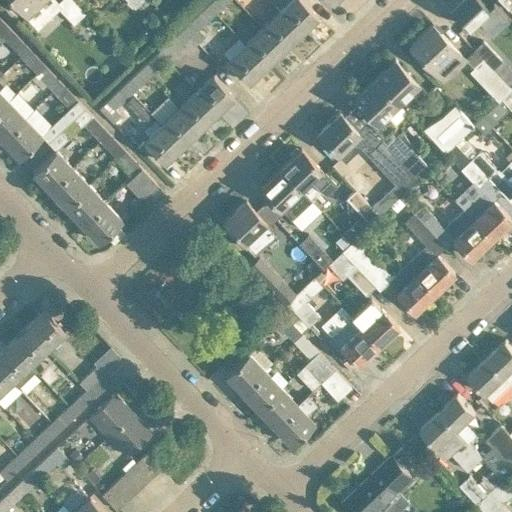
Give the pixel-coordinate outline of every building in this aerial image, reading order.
[(13,0),(27,14),(41,0),(13,0)] [(58,0),(55,4),(83,33),(94,21),(74,0),(58,0)] [(216,12),(228,0),(209,0),(207,3),(216,12)] [(318,14),(304,0),(288,0),(279,9),(300,31),(318,14)] [(482,0),(455,0),(450,5),(468,25),(478,16),(492,31),(508,16),(493,0),(488,5),(482,0)] [(207,3),(182,26),(197,42),(205,34),(199,28),(216,12),(207,3)] [(262,25),(283,47),(300,31),(279,9),(262,25)] [(0,15),(0,32),(4,36),(12,29),(0,15)] [(454,66),(464,56),(432,22),(410,43),(431,66),(443,55),(454,66)] [(262,25),(245,42),(265,64),(283,47),(262,25)] [(197,42),(182,26),(158,49),(166,58),(183,43),(189,49),(197,42)] [(29,46),(12,29),(4,36),(20,54),(29,46)] [(473,47),(474,49),(474,48),(504,79),(503,79),(508,84),(511,80),(511,71),(487,46),(481,39),(473,47)] [(227,59),(248,81),(265,64),(245,42),(227,59)] [(44,63),(29,46),(20,54),(36,70),(44,63)] [(474,49),(463,59),(471,67),(469,69),(497,98),(510,87),(508,84),(503,79),(504,79),(474,48),(474,49)] [(166,58),(158,49),(140,66),(149,75),(166,58)] [(428,91),(395,57),(375,76),(396,99),(408,87),(420,99),(428,91)] [(60,80),(44,63),(36,70),(52,88),(60,80)] [(149,75),(140,66),(123,82),(132,92),(149,75)] [(234,94),(213,73),(196,89),(216,111),(234,94)] [(395,122),(384,111),(396,99),(375,76),(354,96),(387,130),(395,122)] [(78,99),(60,80),(52,88),(70,107),(78,99)] [(122,101),(132,92),(123,82),(98,106),(112,121),(121,112),(116,107),(122,101)] [(511,89),(510,87),(497,98),(481,114),(490,124),(509,106),(511,108),(511,89)] [(216,111),(196,89),(178,106),(199,128),(216,111)] [(24,115),(7,98),(0,104),(0,136),(1,137),(24,115)] [(422,126),(443,150),(445,149),(454,140),(471,124),(472,123),(453,102),(445,110),(422,126)] [(199,128),(178,106),(161,122),(181,144),(199,128)] [(395,182),(371,204),(379,212),(417,176),(386,144),(366,123),(358,130),(339,110),(317,131),(345,159),(360,145),(395,182)] [(91,114),(83,121),(100,139),(107,131),(91,114)] [(471,124),(480,134),(490,124),(481,114),(472,123),(471,124)] [(18,155),(41,133),(24,115),(1,137),(18,155)] [(143,139),(164,161),(181,144),(161,122),(143,139)] [(386,144),(417,176),(426,167),(429,164),(433,161),(413,141),(410,143),(401,129),(386,144)] [(107,131),(100,139),(115,155),(123,148),(107,131)] [(322,187),(325,190),(334,181),(301,147),(281,166),(311,198),(322,187)] [(55,148),(32,170),(49,187),(72,165),(55,148)] [(140,165),(123,148),(115,155),(131,173),(140,165)] [(479,149),(470,157),(488,176),(497,185),(511,200),(511,198),(511,156),(508,160),(510,161),(500,171),(479,149)] [(478,185),(488,176),(470,157),(469,158),(460,167),(478,185)] [(72,165),(49,187),(64,204),(88,182),(72,165)] [(157,183),(140,165),(131,173),(138,179),(130,187),(141,199),(157,183)] [(281,166),(260,185),(274,200),(291,217),(300,227),(321,208),(311,198),(281,166)] [(64,204),(81,221),(104,199),(88,182),(64,204)] [(492,198),(482,188),(463,207),(490,236),(511,217),(497,202),(492,198)] [(345,196),(368,222),(379,212),(371,204),(357,190),(352,189),(345,196)] [(122,217),(108,203),(104,199),(81,221),(98,239),(122,217)] [(246,199),(224,219),(253,249),(274,230),(246,199)] [(422,202),(413,211),(432,231),(440,222),(422,202)] [(456,241),(470,255),(490,236),(463,207),(443,225),(453,235),(452,236),(456,241)] [(404,219),(423,239),(432,231),(413,211),(404,219)] [(307,232),(298,242),(322,266),(332,257),(307,232)] [(341,249),(355,263),(374,283),(376,285),(377,284),(381,289),(389,281),(396,289),(396,290),(400,295),(414,309),(434,290),(406,260),(392,274),(355,236),(341,249)] [(435,252),(426,242),(406,260),(434,290),(454,271),(441,256),(436,251),(435,252)] [(341,249),(332,258),(345,272),(346,272),(355,263),(341,249)] [(249,265),(284,302),(294,292),(259,255),(249,265)] [(355,263),(346,272),(365,292),(374,283),(355,263)] [(295,292),(294,292),(284,302),(307,326),(319,314),(306,299),(322,284),(313,275),(295,292)] [(379,305),(370,295),(350,314),(378,343),(398,324),(384,310),(380,304),(379,305)] [(43,308),(26,325),(46,347),(64,330),(43,308)] [(339,343),(357,362),(378,343),(350,314),(330,332),(340,342),(339,343)] [(277,322),(293,339),(301,332),(285,315),(277,322)] [(46,347),(26,325),(8,341),(29,363),(46,347)] [(310,356),(310,357),(318,349),(301,332),(293,339),(310,356)] [(511,381),(511,343),(506,337),(488,355),(511,381)] [(17,385),(35,369),(29,363),(8,341),(0,349),(0,367),(12,380),(17,385)] [(303,362),(303,363),(320,380),(335,367),(318,349),(310,357),(310,356),(303,362)] [(248,350),(225,372),(241,389),(264,367),(248,350)] [(469,373),(482,388),(493,398),(511,381),(488,355),(469,373)] [(78,381),(85,389),(93,397),(111,379),(96,364),(78,381)] [(0,391),(12,380),(0,367),(0,391)] [(280,384),(264,367),(241,389),(257,406),(280,384)] [(351,384),(338,370),(335,367),(320,380),(337,398),(351,384)] [(280,384),(257,406),(274,424),(297,402),(280,384)] [(85,389),(68,405),(76,413),(93,397),(85,389)] [(114,391),(90,414),(108,434),(133,411),(114,391)] [(457,428),(463,434),(471,426),(465,420),(476,410),(458,391),(439,409),(457,428)] [(316,403),(307,393),(297,402),(274,424),(291,442),(314,420),(306,412),(316,403)] [(76,413),(68,405),(51,422),(58,430),(76,413)] [(47,410),(47,414),(50,416),(53,416),(56,414),(56,411),(53,408),(50,408),(47,410)] [(421,427),(438,445),(448,436),(455,444),(449,449),(468,469),(483,456),(483,455),(463,434),(457,428),(439,409),(421,427)] [(127,453),(151,430),(133,411),(108,434),(127,453)] [(58,430),(51,422),(34,438),(42,446),(58,430)] [(502,422),(486,437),(493,445),(483,455),(483,456),(493,467),(503,477),(511,485),(511,481),(506,475),(511,469),(511,433),(510,431),(502,422)] [(42,446),(34,438),(16,455),(24,463),(42,446)] [(70,459),(56,445),(31,468),(39,477),(55,462),(60,468),(70,459)] [(147,449),(138,458),(153,473),(162,465),(147,449)] [(384,511),(380,506),(413,475),(392,454),(345,499),(357,511),(384,511)] [(0,484),(0,485),(24,463),(16,455),(0,470),(0,484)] [(153,473),(138,458),(128,466),(144,482),(153,473)] [(128,466),(119,475),(135,491),(144,482),(128,466)] [(470,473),(459,483),(479,504),(478,502),(503,477),(493,467),(478,481),(470,473)] [(39,477),(31,468),(14,484),(23,492),(39,477)] [(135,491),(119,475),(110,484),(126,499),(135,491)] [(510,511),(502,502),(511,492),(511,485),(503,477),(478,502),(479,504),(485,511),(486,511),(487,511),(510,511)] [(23,492),(14,484),(0,497),(0,504),(5,509),(23,492)] [(116,508),(126,499),(110,484),(101,492),(116,508)] [(73,496),(64,505),(70,511),(71,510),(73,511),(106,511),(89,494),(79,503),(73,496)]
